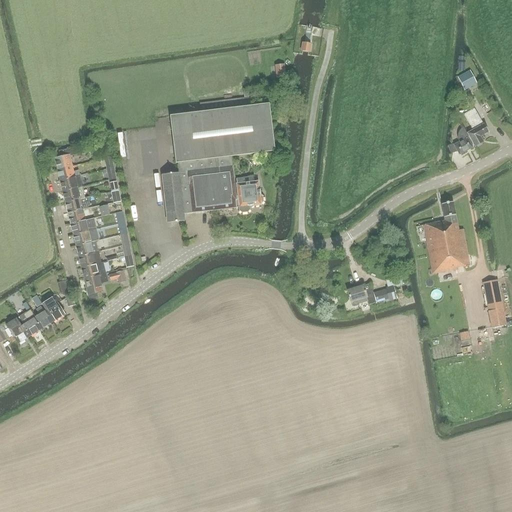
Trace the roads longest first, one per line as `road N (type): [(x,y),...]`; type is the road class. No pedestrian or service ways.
road 1 (tertiary): [(0,385),(193,251),(229,241),(273,245)]
road 2 (tertiary): [(280,246),(351,236),(416,190),(511,148)]
